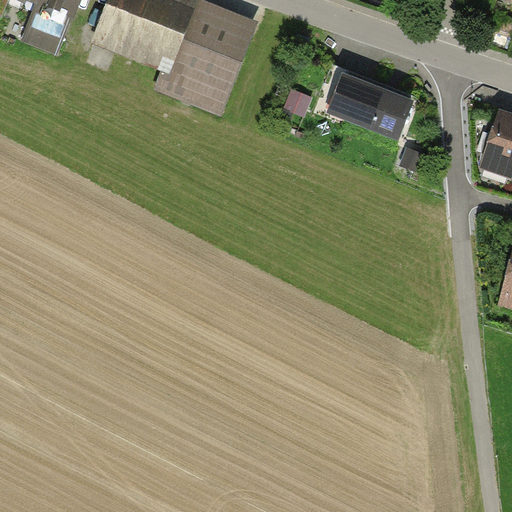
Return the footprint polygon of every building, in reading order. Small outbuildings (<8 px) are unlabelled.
[(77,0),(0,0),(0,9),(29,20),(19,46),(54,60),(77,0)] [(257,25),(188,0),(104,0),(87,49),(154,73),(157,98),(223,121),(257,25)] [(410,97),(338,68),(321,112),(392,140),(410,97)] [(511,117),(493,111),(475,168),(511,179),(511,117)] [(511,300),(511,261),(502,297),(511,300)]
